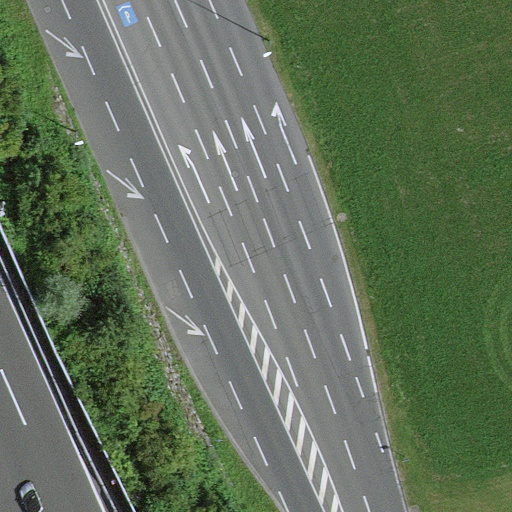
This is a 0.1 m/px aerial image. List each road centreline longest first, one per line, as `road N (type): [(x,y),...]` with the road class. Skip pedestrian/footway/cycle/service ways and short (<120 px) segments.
road 1 (secondary): [(59,0),(211,337),(305,511)]
road 2 (secondary): [(372,511),(170,0)]
